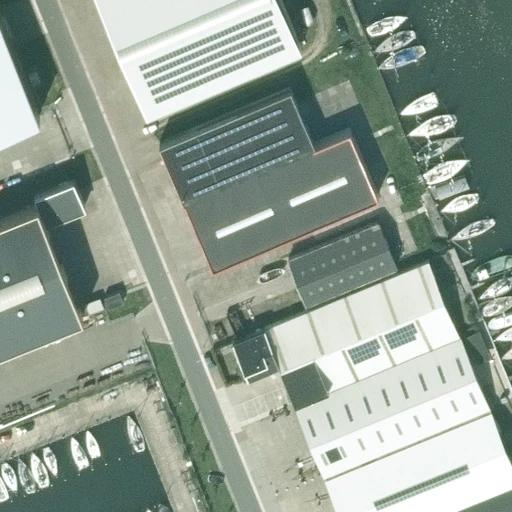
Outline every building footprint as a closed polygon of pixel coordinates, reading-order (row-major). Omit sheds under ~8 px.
[(302,44),(283,0),(99,0),(146,111),(302,45),(302,44)] [(0,12),(0,129),(40,114),(0,12)] [(290,86),(160,142),(184,198),(314,142),(290,86)] [(0,215),(0,346),(83,314),(45,220),(84,205),(73,177),(34,192),(37,201),(0,215)] [(287,257),(304,303),(394,265),(376,220),(287,257)] [(426,259),(282,319),(264,326),(265,327),(238,338),(234,340),(248,375),(279,362),(295,400),(457,334),(426,259)] [(104,296),(108,307),(123,301),(119,290),(104,296)] [(264,326),(282,319),(276,303),(245,315),(244,311),(229,317),(238,338),(265,327),(264,326)] [(295,400),(325,474),(487,408),(457,334),(295,400)] [(511,468),(487,408),(325,474),(340,511),(443,511),(511,484),(511,468)] [(511,511),(511,484),(443,511),(511,511)]
